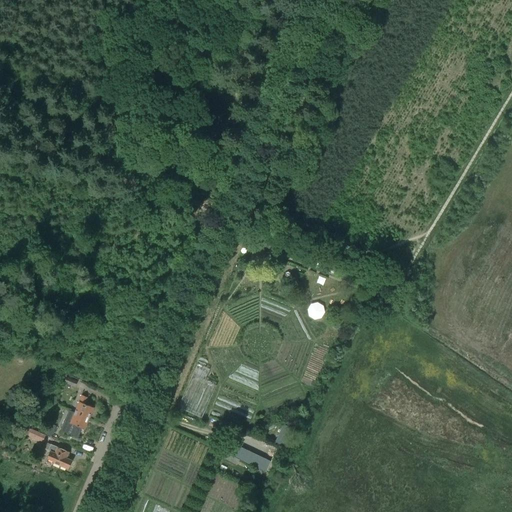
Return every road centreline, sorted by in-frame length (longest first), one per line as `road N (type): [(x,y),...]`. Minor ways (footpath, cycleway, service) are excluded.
road 1 (residential): [(118,470),(319,0)]
road 2 (track): [(142,415),(272,454)]
